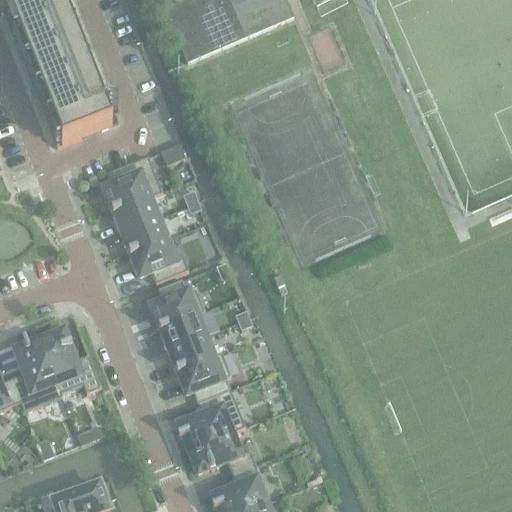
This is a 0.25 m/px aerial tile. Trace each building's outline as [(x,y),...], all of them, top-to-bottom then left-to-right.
[(0,0),(0,13),(10,9),(65,146),(61,148),(61,150),(112,131),(60,0),(0,0)] [(160,0),(167,14),(159,18),(169,41),(175,38),(188,66),(294,20),(284,0),(160,0)] [(166,171),(185,163),(180,149),(161,157),(166,171)] [(111,215),(112,217),(154,201),(163,197),(148,162),(106,179),(111,190),(104,193),(113,215),(111,215)] [(183,200),(186,209),(198,205),(194,195),(183,200)] [(154,201),(112,217),(113,219),(114,218),(122,237),(162,222),(154,201)] [(198,205),(186,209),(190,219),(202,214),(198,205)] [(162,222),(122,237),(130,257),(128,257),(129,259),(170,243),(162,222)] [(170,243),(129,259),(130,261),(131,260),(140,282),(151,277),(156,289),(189,276),(183,262),(179,264),(170,243)] [(280,278),(274,281),(281,298),(287,295),(280,278)] [(163,306),(151,311),(160,332),(159,333),(159,334),(194,321),(194,322),(199,320),(201,319),(205,318),(196,293),(189,296),(187,297),(182,285),(175,288),(158,294),(163,306)] [(194,321),(159,334),(160,336),(161,336),(169,355),(209,339),(208,338),(220,334),(212,315),(205,318),(201,319),(199,320),(194,322),(194,321)] [(235,320),(239,329),(250,325),(246,315),(235,320)] [(250,325),(239,329),(242,339),(254,334),(250,325)] [(63,336),(39,346),(60,399),(61,398),(83,390),(86,399),(101,393),(88,360),(75,365),(70,352),(71,351),(70,348),(68,349),(63,336)] [(209,339),(169,355),(177,374),(176,375),(176,377),(211,363),(217,360),(209,339)] [(24,379),(12,384),(21,408),(20,408),(24,417),(62,402),(61,398),(60,399),(39,346),(27,350),(25,346),(22,347),(24,351),(15,355),(24,379)] [(211,363),(176,377),(177,378),(178,378),(187,399),(193,397),(197,408),(221,398),(230,395),(226,383),(231,381),(222,358),(217,360),(211,363)] [(0,415),(20,408),(21,408),(12,384),(0,388),(0,415)] [(182,439),(177,441),(179,444),(183,442),(188,454),(235,435),(245,432),(230,395),(221,398),(197,408),(202,420),(178,430),(182,439)] [(89,435),(77,440),(81,450),(93,445),(89,435)] [(235,435),(188,454),(198,478),(210,473),(211,475),(214,473),(213,472),(227,467),(232,479),(255,470),(250,456),(244,458),(235,435)] [(51,451),(39,455),(43,465),(52,461),(55,460),(51,451)] [(217,510),(212,511),(255,511),(270,506),(255,470),(232,479),(237,491),(213,501),(217,510)] [(107,511),(107,510),(109,509),(103,493),(101,493),(99,489),(90,492),(90,490),(80,493),(72,496),(73,498),(52,505),(54,511),(107,511)]
